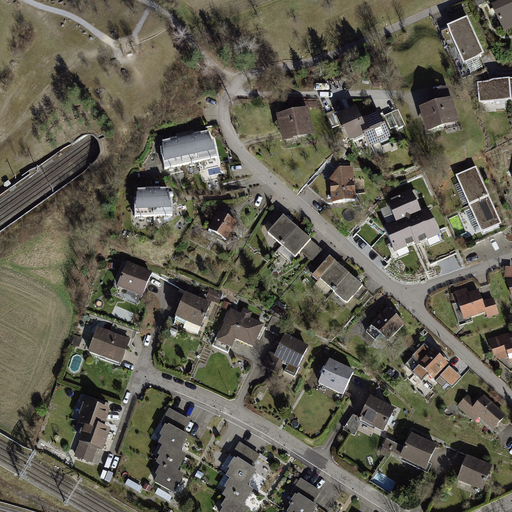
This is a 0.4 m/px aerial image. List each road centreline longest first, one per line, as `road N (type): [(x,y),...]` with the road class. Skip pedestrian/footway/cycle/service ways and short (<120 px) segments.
road 1 (residential): [(459,0),(322,59),(243,76),(224,102),(246,158),(413,303)]
road 2 (residential): [(141,370),(263,427),(397,511)]
road 3 (residential): [(413,303),(511,397)]
road 4 (track): [(144,0),(231,84)]
